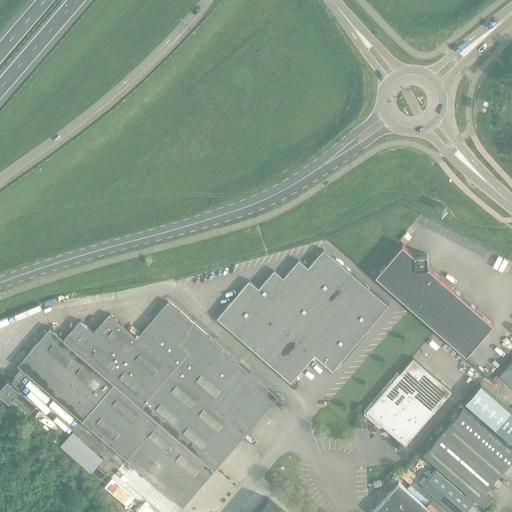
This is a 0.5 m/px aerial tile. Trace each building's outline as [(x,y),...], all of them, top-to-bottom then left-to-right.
[(375,274),(466,354),(493,323),(428,266),(427,253),(414,254),(402,243),(375,274)] [(217,317),(291,381),(312,356),(314,353),(333,369),(388,305),(324,249),(308,267),(299,260),(283,278),(274,270),(258,288),(249,280),(217,317)] [(278,396),(168,301),(137,337),(109,314),(94,332),(80,320),(64,339),(50,327),(18,364),(22,368),(15,377),(12,380),(8,376),(0,385),(0,390),(28,415),(36,406),(17,390),(20,387),(15,383),(26,371),(182,506),(278,396)] [(375,419),(381,424),(382,424),(405,444),(452,391),(413,357),(400,373),(398,373),(393,379),(393,380),(393,381),(392,381),(386,387),(387,388),(386,388),(385,388),(380,394),(380,396),(379,396),(373,402),(374,403),(372,403),(367,410),(367,412),(373,418),(374,418),(375,419)] [(511,359),(499,375),(511,385),(511,359)] [(481,383),(465,401),(487,419),(511,440),(511,410),(511,409),(481,383)] [(423,452),(438,465),(476,498),(483,504),(493,493),(486,487),(511,457),(511,448),(478,419),(463,405),(423,452)] [(91,471),(104,457),(74,429),(61,443),(91,471)] [(422,484),(454,511),(464,511),(473,502),(435,469),(427,479),(422,484)] [(424,476),(419,482),(422,484),(427,479),(424,476)] [(372,511),(433,511),(399,481),(372,511)] [(284,511),(267,497),(254,511),(284,511)] [(158,511),(145,501),(137,510),(138,511),(158,511)]
